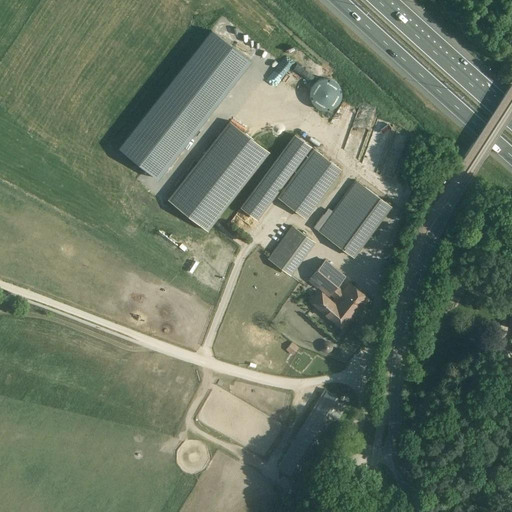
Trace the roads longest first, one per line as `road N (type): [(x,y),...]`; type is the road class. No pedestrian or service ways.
road 1 (tertiary): [(398,457),(399,350),(417,274),(511,109)]
road 2 (track): [(308,382),(215,362),(0,284)]
road 3 (motorway): [(337,0),(511,157)]
road 4 (track): [(511,300),(486,358),(431,386),(413,411),(406,455)]
road 5 (motorway): [(511,123),(379,3)]
road 6 (unclassified): [(398,457),(357,452),(364,400),(352,380),(308,382)]
road 7 (track): [(398,457),(498,427),(511,436)]
